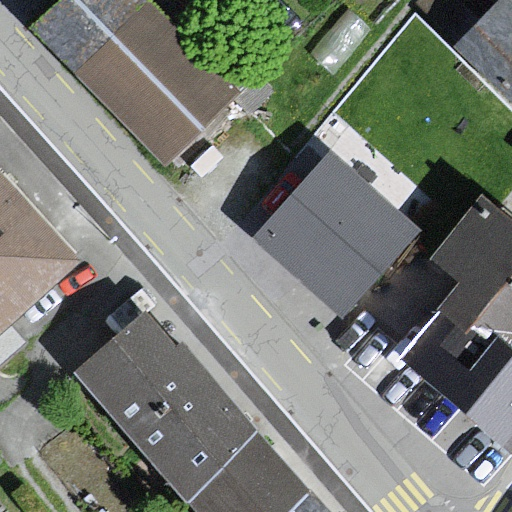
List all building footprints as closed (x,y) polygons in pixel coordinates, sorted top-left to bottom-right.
[(135,0),(51,0),(17,33),(163,172),(231,102),(135,0)] [(415,0),(453,39),(481,11),(470,0),(415,0)] [(511,0),(504,0),(460,47),(511,87),(511,0)] [(259,235),(339,309),(412,232),(331,157),(259,235)] [(0,194),(0,324),(63,269),(0,194)] [(511,226),(482,200),(440,256),(468,280),(445,311),(463,325),(423,368),(511,446),(511,226)] [(152,319),(89,372),(189,492),(253,436),(152,319)] [(320,511),(253,436),(189,492),(206,511),(320,511)]
